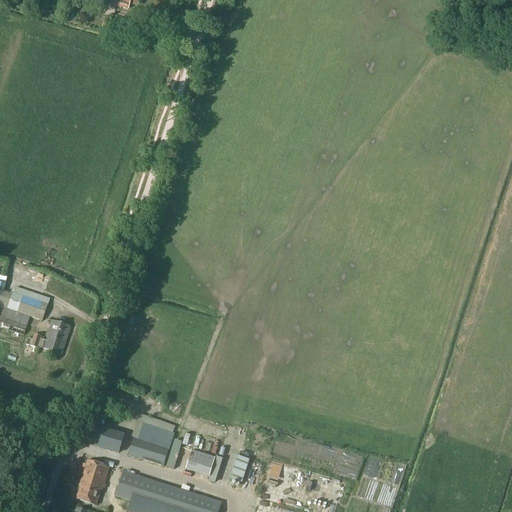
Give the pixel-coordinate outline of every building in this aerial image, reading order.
[(139,0),(119,0),(117,7),(128,10),(130,5),(137,7),(139,0)] [(13,293),(7,310),(30,317),(43,321),(48,305),(39,302),(41,296),(16,288),(15,293),(13,293)] [(0,328),(13,333),(12,336),(19,338),(20,335),(24,336),(30,317),(7,310),(5,318),(0,316),(0,328)] [(31,352),(42,356),(44,349),(62,355),(71,327),(53,321),(46,341),(41,340),(42,337),(30,332),(28,338),(25,345),(32,347),(31,352)] [(138,441),(134,439),(128,457),(163,468),(174,435),(159,430),(161,424),(146,419),(146,418),(139,416),(137,423),(143,425),(138,441)] [(125,436),(94,426),(88,444),(119,454),(125,436)] [(175,440),(167,468),(174,471),(183,443),(175,440)] [(236,456),(228,479),(242,484),(250,461),(236,456)] [(80,486),(81,486),(77,500),(97,506),(101,493),(102,493),(110,469),(88,461),(80,486)] [(123,473),(115,500),(155,511),(219,511),(221,504),(123,473)]
